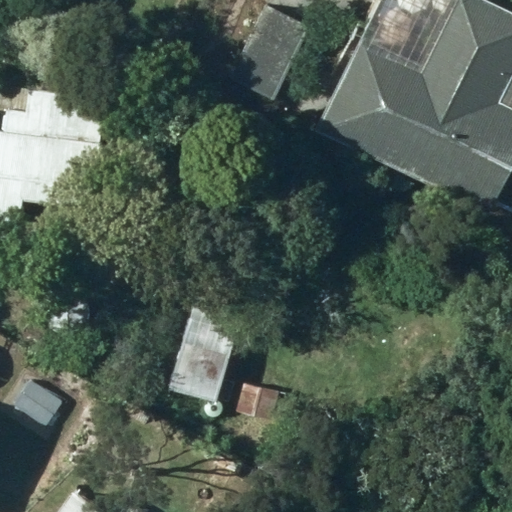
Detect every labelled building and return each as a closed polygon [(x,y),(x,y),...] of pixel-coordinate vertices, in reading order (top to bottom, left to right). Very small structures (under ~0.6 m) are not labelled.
[(310,13),(283,0),(255,0),(225,62),(274,86),(310,13)] [(306,132),(482,215),(511,148),(511,19),(470,0),(412,0),(386,56),(350,39),(306,132)] [(87,211),(95,120),(20,113),(17,134),(0,132),(0,225),(11,227),(14,203),(87,211)] [(235,332),(184,321),(179,344),(230,356),(235,332)] [(89,474),(54,511),(108,511),(119,501),(89,474)]
